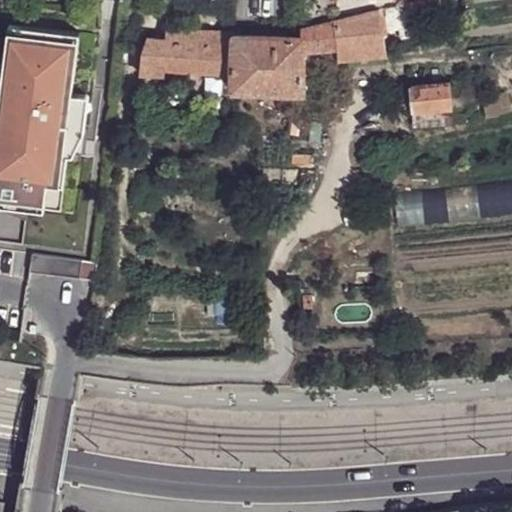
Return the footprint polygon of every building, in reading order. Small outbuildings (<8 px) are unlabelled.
[(413,38),(408,7),(403,8),(402,9),(401,9),(400,9),(399,9),(398,8),(397,8),(397,7),(396,6),(396,5),(396,4),(384,7),(380,7),(378,8),(383,33),(397,31),(397,41),(413,38)] [(300,29),(300,35),(308,36),(307,51),(339,48),(341,58),(386,54),(384,39),(383,33),(378,8),(372,10),(300,29)] [(511,12),(464,19),(466,40),(511,35),(511,12)] [(24,27),(47,30),(48,24),(25,21),(24,27)] [(0,205),(74,212),(92,34),(47,30),(24,27),(0,24),(0,205)] [(308,36),(300,35),(234,33),(234,29),(162,28),(162,36),(144,36),(138,54),(137,73),(159,73),(160,67),(234,72),(234,88),(305,92),(307,51),(308,36)] [(411,86),(427,84),(424,62),(409,67),(411,86)] [(445,82),(427,84),(411,86),(414,110),(448,106),(445,82)] [(479,114),(504,110),(502,91),(476,94),(479,114)] [(414,110),(416,125),(450,122),(448,106),(414,110)] [(511,215),(511,184),(395,199),(399,229),(511,215)] [(435,235),(436,247),(409,250),(413,276),(478,268),(475,247),(453,249),(451,233),(435,235)] [(32,271),(83,277),(84,259),(34,254),(32,271)]
